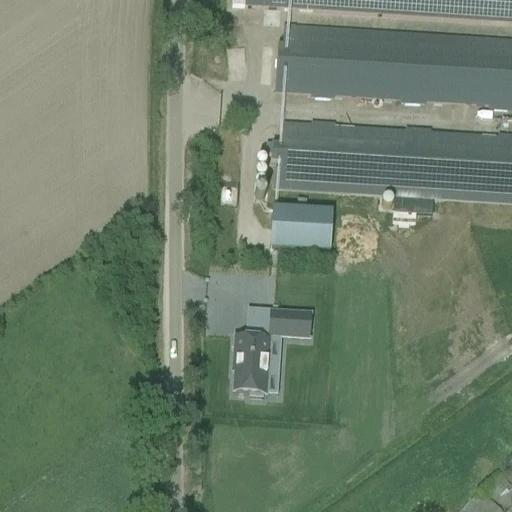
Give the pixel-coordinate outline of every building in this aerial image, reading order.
[(511,0),(243,0),(243,11),(511,28),(511,44),(282,30),(282,36),(281,49),(276,48),(273,95),(304,97),(511,110),(511,0)] [(269,166),(279,167),(279,175),(273,174),(272,192),(393,199),(431,202),(511,206),(511,143),(282,129),(280,149),(270,148),(269,166)] [(393,199),(391,218),(414,219),(430,220),(431,202),(393,199)] [(328,256),(330,216),(271,213),(268,253),(328,256)] [(309,319),(269,316),(267,341),(307,343),(309,319)] [(233,343),(232,362),(234,362),(232,398),(248,399),(248,403),(260,403),(261,400),(264,400),(265,380),(270,380),(271,362),(266,362),(267,345),(233,343)] [(463,511),(510,511),(511,510),(511,491),(497,477),(463,511)]
